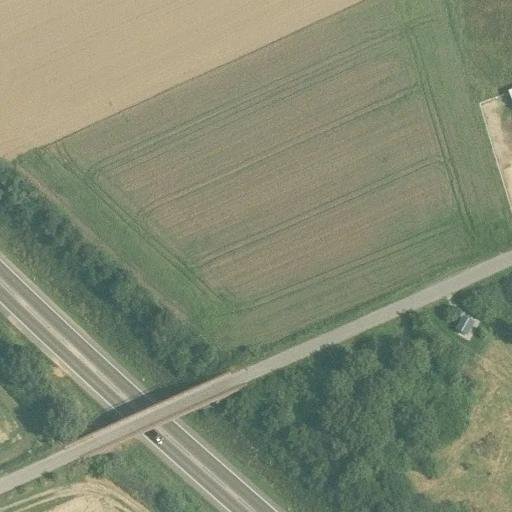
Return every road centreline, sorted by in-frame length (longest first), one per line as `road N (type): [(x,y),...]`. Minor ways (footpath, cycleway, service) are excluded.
road 1 (unclassified): [(511,262),(0,489)]
road 2 (primary): [(255,511),(0,275)]
road 3 (track): [(140,511),(86,490),(18,511)]
